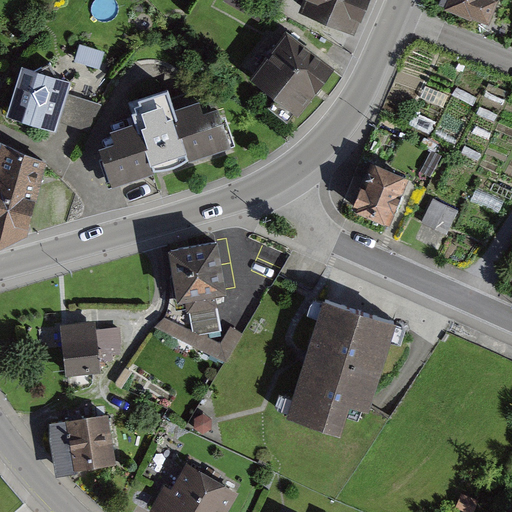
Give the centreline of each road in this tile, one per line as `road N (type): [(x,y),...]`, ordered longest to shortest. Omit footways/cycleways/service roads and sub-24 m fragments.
road 1 (tertiary): [(0,269),(232,201),(280,177)]
road 2 (residential): [(280,177),(322,233),(466,299)]
road 3 (tertiary): [(280,177),(349,113),(394,16)]
road 4 (residential): [(394,16),(511,64)]
